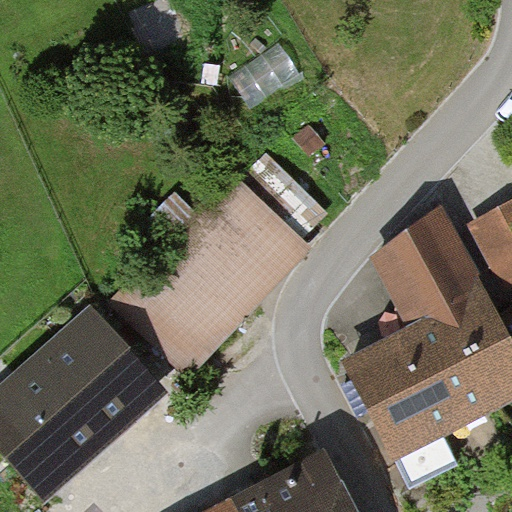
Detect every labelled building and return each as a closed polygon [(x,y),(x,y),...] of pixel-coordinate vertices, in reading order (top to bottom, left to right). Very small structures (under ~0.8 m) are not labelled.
[(313,254),(239,181),(129,290),(164,325),(147,342),(186,381),(313,254)] [(511,201),(470,224),(506,291),(511,288),(511,201)] [(403,464),(511,405),(511,327),(453,216),(373,258),(413,332),(350,365),(403,464)] [(173,408),(91,317),(0,398),(0,442),(59,508),(173,408)] [(357,511),(327,458),(229,511),(357,511)]
